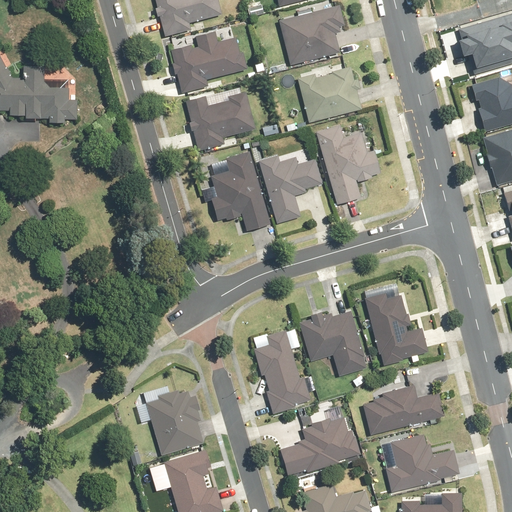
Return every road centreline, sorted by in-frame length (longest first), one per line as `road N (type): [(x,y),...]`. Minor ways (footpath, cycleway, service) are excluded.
road 1 (residential): [(109,0),(193,307)]
road 2 (residential): [(193,307),(261,270),(452,217)]
road 3 (tertiary): [(511,459),(452,217)]
road 4 (tertiary): [(452,217),(394,0)]
road 5 (residential): [(261,511),(193,307)]
road 6 (unclassified): [(0,433),(33,388),(78,384),(72,407),(4,436)]
